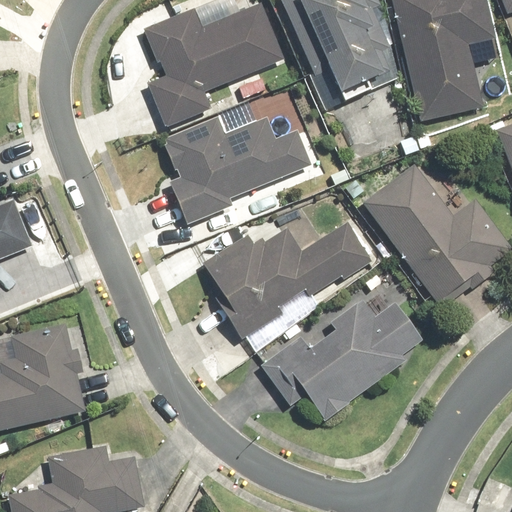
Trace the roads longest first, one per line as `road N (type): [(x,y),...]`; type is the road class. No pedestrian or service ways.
road 1 (residential): [(84,0),(62,41),(60,130),(170,377),(212,430),(257,465),(290,485),(375,511)]
road 2 (residential): [(412,511),(469,401),(511,351)]
